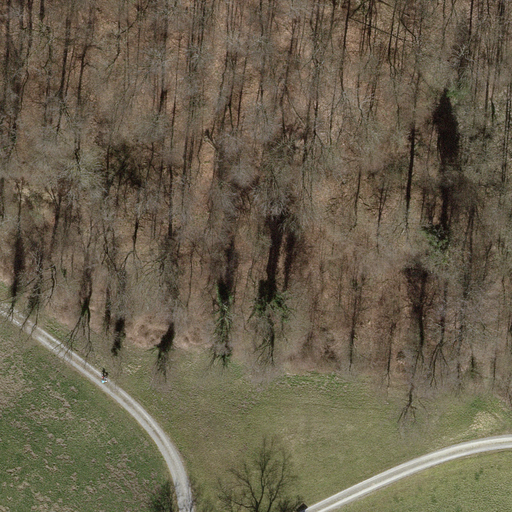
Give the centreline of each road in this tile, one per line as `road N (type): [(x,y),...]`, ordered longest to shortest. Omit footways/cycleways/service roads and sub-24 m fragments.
road 1 (track): [(171,511),(166,463),(0,272)]
road 2 (track): [(329,511),(435,457),(511,440)]
